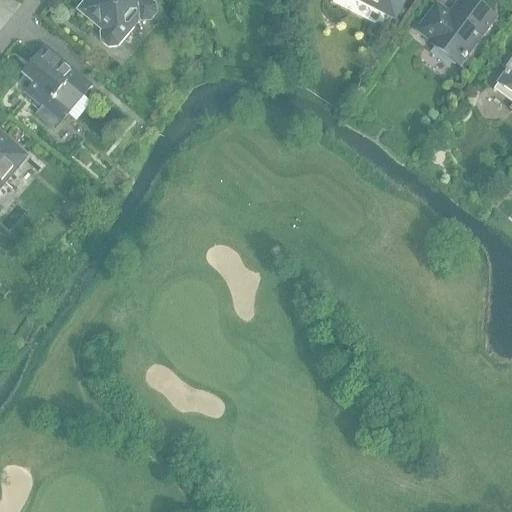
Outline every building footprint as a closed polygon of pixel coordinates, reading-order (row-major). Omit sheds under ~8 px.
[(153,14),(153,7),(144,0),(85,0),(79,8),(80,11),(103,30),(100,33),(101,42),(108,48),(117,47),(140,19),(141,20),(148,20),(153,14)] [(369,0),(371,1),(373,3),(375,5),(374,5),(375,7),(377,7),(377,8),(378,8),(380,11),(382,13),(386,14),(389,14),(389,15),(390,15),(392,16),(400,0),(369,0)] [(459,67),(495,18),(470,0),(460,0),(449,15),(436,5),(416,32),(429,42),(428,43),(436,49),(436,52),(448,61),(451,61),(459,67)] [(511,56),(503,69),(507,71),(493,91),(511,104),(511,108),(511,110),(511,56)] [(65,66),(58,75),(37,58),(22,75),(33,85),(25,94),(43,109),(61,124),(91,88),(65,66)] [(0,186),(25,157),(0,135),(0,186)]
